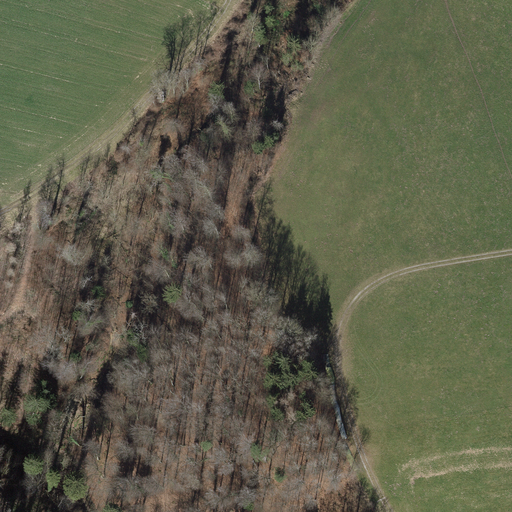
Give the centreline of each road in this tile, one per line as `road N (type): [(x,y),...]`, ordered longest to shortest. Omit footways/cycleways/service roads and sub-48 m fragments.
road 1 (track): [(388,511),(342,379),(340,321),(366,286),(387,275),(511,253)]
road 2 (track): [(229,0),(106,141),(0,211)]
road 3 (track): [(0,325),(17,304),(37,189)]
